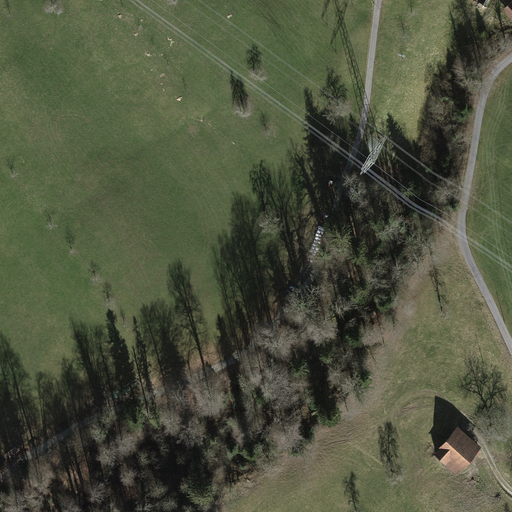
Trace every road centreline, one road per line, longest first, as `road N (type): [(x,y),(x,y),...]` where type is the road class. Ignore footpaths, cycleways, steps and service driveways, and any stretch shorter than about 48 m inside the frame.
road 1 (track): [(0,480),(64,433),(203,374),(300,292),(317,269),(363,126),(380,0)]
road 2 (unclassified): [(511,338),(459,237),(484,99),(511,59)]
